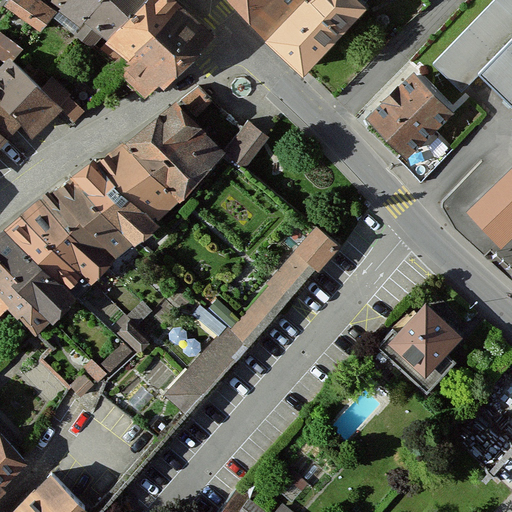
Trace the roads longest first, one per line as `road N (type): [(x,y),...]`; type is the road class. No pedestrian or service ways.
road 1 (tertiary): [(0,198),(172,89),(232,31)]
road 2 (tertiary): [(511,311),(326,126)]
road 3 (residential): [(326,126),(449,0)]
road 4 (tertiary): [(326,126),(232,31)]
